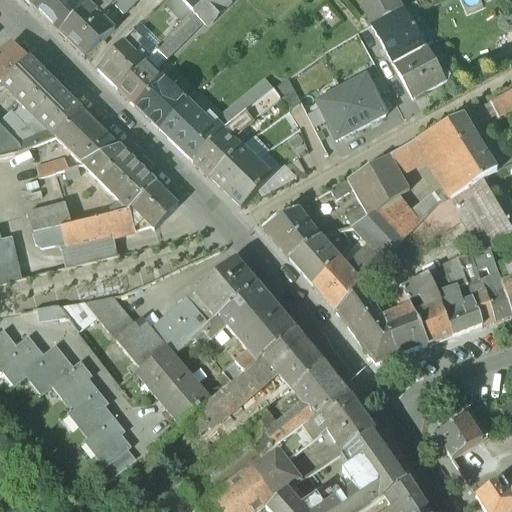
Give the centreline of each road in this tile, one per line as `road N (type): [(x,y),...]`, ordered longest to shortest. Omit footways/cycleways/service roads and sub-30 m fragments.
road 1 (secondary): [(233,233),(0,6)]
road 2 (residential): [(233,233),(511,80)]
road 3 (secondary): [(233,233),(384,408)]
road 4 (secondary): [(511,352),(384,408)]
road 5 (secondary): [(384,408),(446,511)]
